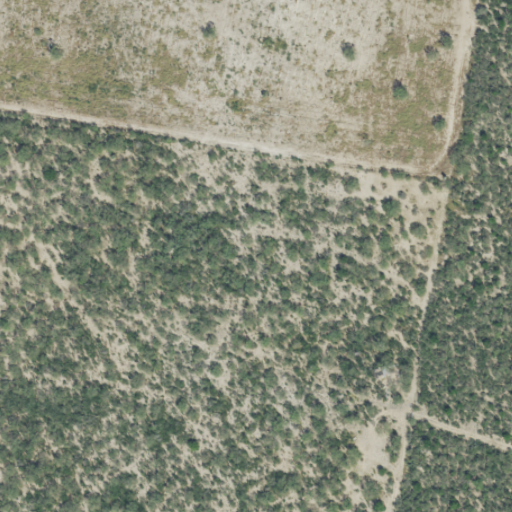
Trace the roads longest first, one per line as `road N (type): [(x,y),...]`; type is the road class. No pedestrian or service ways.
road 1 (residential): [(495,0),(434,388),(411,436),(411,511)]
road 2 (residential): [(0,317),(411,436)]
